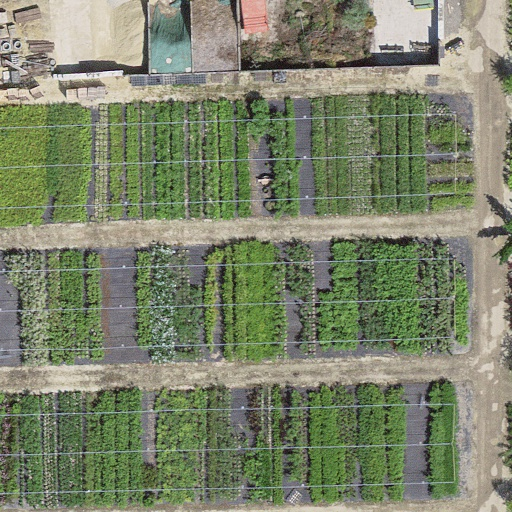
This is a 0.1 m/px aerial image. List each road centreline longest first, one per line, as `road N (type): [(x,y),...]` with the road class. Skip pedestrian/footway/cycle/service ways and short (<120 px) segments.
road 1 (track): [(491,511),(493,0)]
road 2 (track): [(493,77),(0,93)]
road 3 (track): [(492,222),(0,237)]
road 4 (track): [(492,367),(0,379)]
